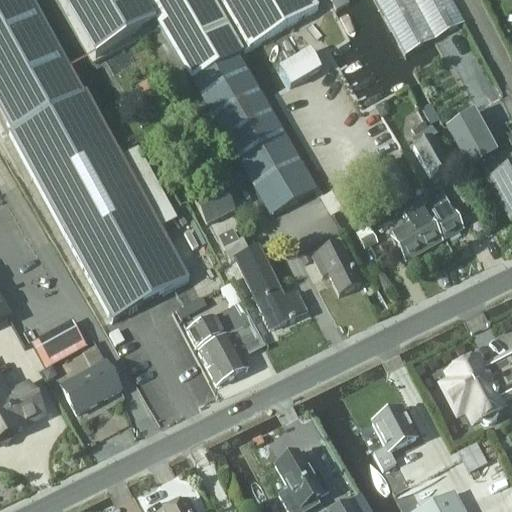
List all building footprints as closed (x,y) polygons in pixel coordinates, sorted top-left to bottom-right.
[(83,96),(29,0),(0,0),(0,116),(10,135),(83,96)] [(154,24),(140,0),(59,0),(95,59),(154,24)] [(140,0),(154,24),(190,85),(237,58),(243,54),(211,0),(140,0)] [(317,12),(310,0),(218,0),(249,52),(317,12)] [(372,0),(429,104),(443,130),(446,128),(469,116),(502,97),(449,0),(372,0)] [(320,73),(309,54),(278,72),(289,90),(320,73)] [(190,85),(269,220),(315,193),(237,58),(190,85)] [(83,96),(10,135),(9,135),(112,325),(188,284),(85,95),(83,96)] [(469,116),(446,128),(459,151),(468,168),(492,155),(488,148),(469,116)] [(419,147),(412,151),(430,180),(447,171),(430,141),(436,138),(430,128),(426,131),(423,125),(410,132),(419,147)] [(385,219),(416,202),(392,160),(361,178),(385,219)] [(511,166),(488,180),(511,220),(511,219),(511,166)] [(205,228),(234,213),(222,188),(193,203),(205,228)] [(426,210),(430,217),(445,241),(462,232),(438,192),(421,201),(426,210)] [(399,214),(403,220),(408,228),(423,254),(441,244),(426,218),(422,212),(426,210),(421,201),(399,214)] [(423,254),(408,228),(403,220),(396,225),(398,228),(388,234),(391,238),(390,239),(405,264),(423,254)] [(476,224),(470,228),(475,237),(481,233),(476,224)] [(364,251),(377,244),(368,227),(355,234),(364,251)] [(230,265),(234,264),(269,334),(305,315),(295,294),(284,300),(258,248),(248,253),(242,242),(238,243),(232,233),(217,240),(230,265)] [(322,281),(327,278),(338,300),(360,289),(337,245),(311,258),(322,281)] [(249,353),(239,334),(248,329),(236,307),(187,333),(215,389),(247,372),(240,358),(249,353)] [(45,372),(86,349),(72,324),(31,347),(45,372)] [(494,396),(511,386),(511,373),(505,359),(502,361),(502,362),(482,373),(479,366),(464,374),(462,370),(446,378),(450,384),(441,389),(457,419),(466,414),(472,427),(479,424),(480,424),(481,426),(482,427),(483,428),(484,428),(486,429),(488,429),(490,428),(492,427),(494,426),(495,425),(495,424),(496,423),(496,422),(496,421),(497,420),(496,418),(496,417),(495,415),(502,412),(494,396)] [(104,365),(60,389),(75,418),(119,394),(104,365)] [(19,429),(41,417),(27,391),(5,403),(0,393),(0,446),(10,450),(14,439),(13,437),(21,432),(19,429)] [(371,426),(384,452),(373,457),(381,475),(395,468),(389,457),(416,444),(400,412),(371,426)] [(470,483),(492,472),(479,445),(456,456),(470,483)] [(292,498),(313,486),(297,456),(274,468),(288,492),(277,499),(284,511),(291,511),(298,508),(292,498)] [(461,511),(453,496),(421,511),(461,511)] [(329,511),(363,511),(355,497),(340,505),(339,505),(329,511)] [(190,511),(186,503),(166,511),(190,511)]
